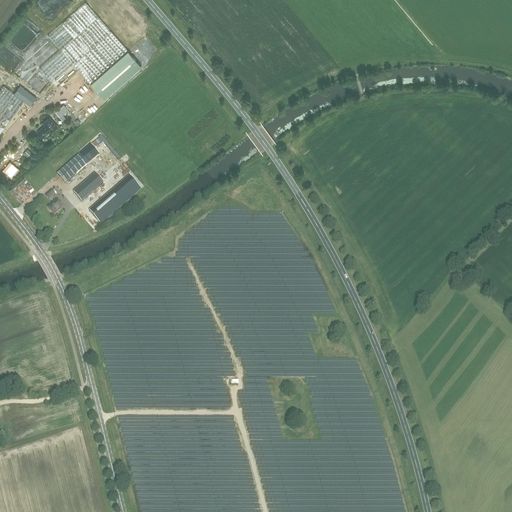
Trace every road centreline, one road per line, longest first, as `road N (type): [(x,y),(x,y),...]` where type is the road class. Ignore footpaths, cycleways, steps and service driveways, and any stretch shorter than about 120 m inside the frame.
road 1 (primary): [(427,511),(382,360),(330,249),(268,148),(147,0)]
road 2 (tertiary): [(122,511),(67,301),(45,256),(0,198)]
